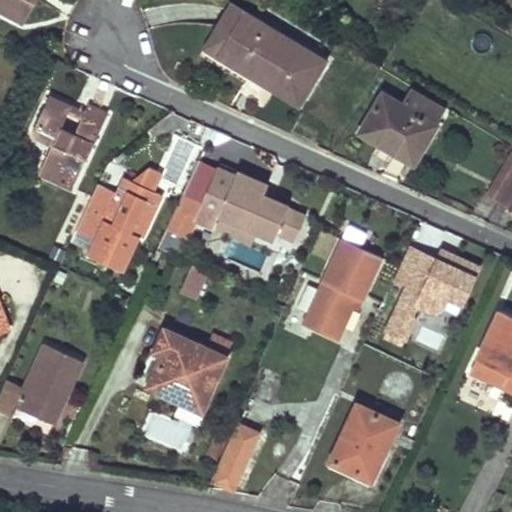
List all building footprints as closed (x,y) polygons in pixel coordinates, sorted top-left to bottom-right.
[(0,0),(0,3),(5,6),(2,12),(20,21),(31,0),(0,0)] [(231,3),(204,48),(299,106),(327,61),(231,3)] [(413,87),(402,105),(436,126),(447,107),(413,87)] [(360,131),(381,145),(385,139),(394,145),(390,150),(412,164),(436,126),(402,105),(383,93),(360,131)] [(67,114),(71,107),(49,97),(31,133),(53,143),(39,171),(73,187),(107,114),(87,105),(83,113),(80,120),(72,136),(60,130),(67,114)] [(71,107),(67,114),(80,120),(83,113),(71,107)] [(177,134),(162,179),(178,185),(194,140),(177,134)] [(385,139),(381,145),(390,150),(394,145),(385,139)] [(222,163),(219,170),(236,178),(240,171),(222,163)] [(96,185),(75,231),(94,240),(90,250),(88,255),(125,271),(131,260),(142,235),(145,230),(146,225),(161,194),(150,189),(158,173),(147,168),(130,181),(122,177),(115,194),(96,185)] [(511,173),(505,169),(498,180),(509,186),(511,180),(511,173)] [(181,193),(174,209),(215,227),(220,215),(257,232),(274,240),(277,232),(293,239),(304,217),(287,210),(289,206),(270,198),(263,195),(266,188),(267,184),(240,171),(236,178),(219,170),(203,202),(181,193)] [(489,196),(498,202),(509,186),(498,180),(489,196)] [(511,210),(511,209),(511,180),(509,186),(498,202),(511,210)] [(263,195),(270,198),(273,191),(266,188),(263,195)] [(220,215),(215,227),(251,244),(257,232),(220,215)] [(145,230),(142,235),(148,238),(153,228),(146,225),(145,230)] [(94,240),(75,231),(71,241),(90,250),(94,240)] [(342,241),(303,326),(336,341),(356,299),(360,300),(379,258),(342,241)] [(434,251),(411,241),(395,276),(406,281),(386,326),(406,335),(420,303),(444,314),(452,297),(465,303),(483,262),(439,242),(434,251)] [(199,299),(209,271),(190,263),(180,292),(199,299)] [(511,315),(499,309),(476,359),(509,374),(502,387),(511,391),(511,315)] [(421,324),(413,341),(438,352),(446,336),(421,324)] [(159,390),(185,401),(187,396),(204,404),(226,356),(165,329),(156,350),(162,353),(154,371),(152,375),(152,380),(153,384),(155,387),(156,389),(159,390)] [(26,388),(7,379),(0,395),(0,410),(12,417),(18,407),(54,423),(83,363),(46,345),(26,388)] [(509,374),(476,359),(470,373),(502,387),(509,374)] [(187,396),(185,401),(202,409),(204,404),(187,396)] [(398,421),(357,404),(330,462),(370,480),(398,421)] [(258,432),(238,423),(214,479),(233,489),(258,432)]
